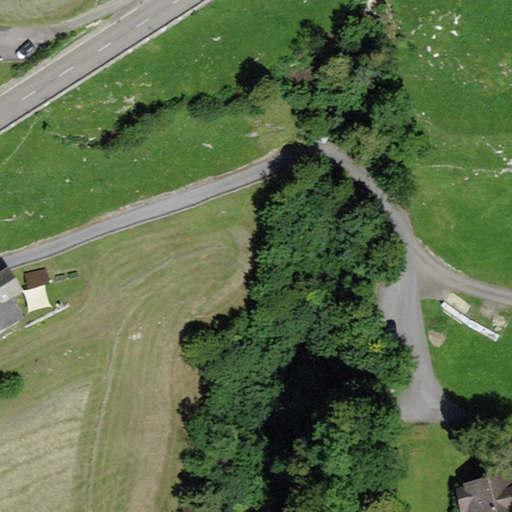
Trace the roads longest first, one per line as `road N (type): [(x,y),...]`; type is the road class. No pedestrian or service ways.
road 1 (secondary): [(0,113),(180,0)]
road 2 (track): [(0,32),(41,35),(125,0)]
